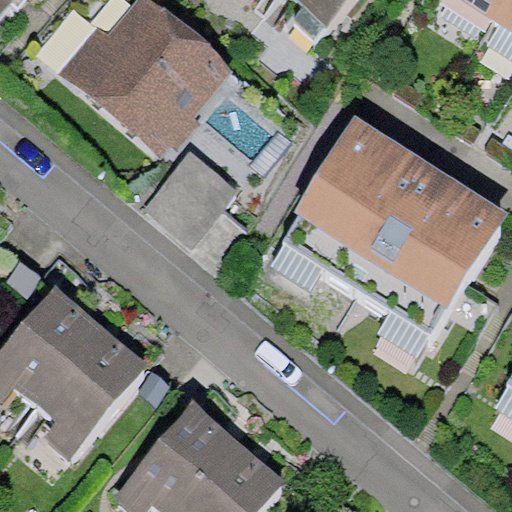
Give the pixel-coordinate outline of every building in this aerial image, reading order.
[(0,0),(0,33),(24,0),(0,0)] [(358,0),(284,0),(283,1),(326,37),(358,0)] [(504,41),(511,27),(511,0),(466,0),(459,12),(504,41)] [(227,87),(145,17),(119,48),(102,35),(64,79),(163,162),(227,87)] [(506,245),(359,154),(289,265),(436,357),(506,245)] [(108,352),(61,312),(0,382),(0,393),(41,430),(108,352)] [(162,397),(108,352),(41,430),(95,475),(162,397)] [(203,511),(244,465),(197,425),(131,502),(142,511),(203,511)] [(283,511),(290,505),(244,465),(203,511),(283,511)]
